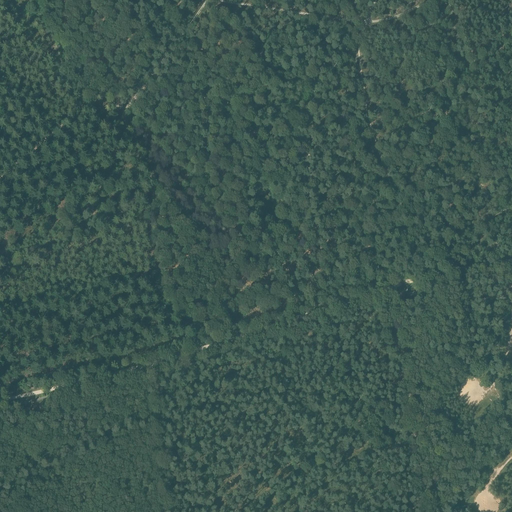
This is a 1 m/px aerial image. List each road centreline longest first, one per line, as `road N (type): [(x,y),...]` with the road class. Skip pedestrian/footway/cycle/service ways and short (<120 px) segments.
road 1 (track): [(0,401),(181,355),(391,287)]
road 2 (track): [(396,230),(367,239),(331,224),(317,208),(307,145),(284,134),(227,131),(166,55)]
road 3 (track): [(391,287),(425,511)]
road 4 (track): [(396,230),(361,101),(363,25)]
road 5 (track): [(363,25),(213,0)]
road 6 (track): [(152,363),(173,511)]
road 7 (track): [(23,0),(106,98)]
road 8 (track): [(511,191),(396,230)]
